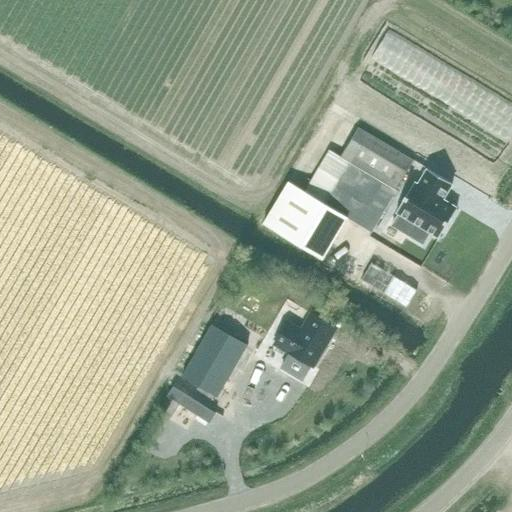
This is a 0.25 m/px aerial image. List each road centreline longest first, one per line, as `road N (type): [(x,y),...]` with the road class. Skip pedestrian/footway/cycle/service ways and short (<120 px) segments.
road 1 (unclassified): [(212,511),(303,480),(373,431),(445,351),(511,242)]
road 2 (unclassified): [(429,511),(511,424)]
